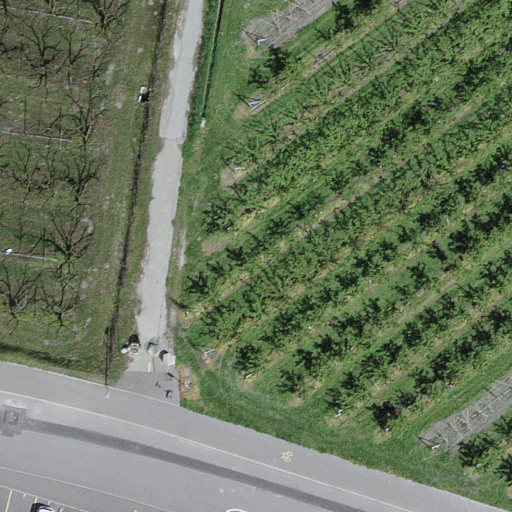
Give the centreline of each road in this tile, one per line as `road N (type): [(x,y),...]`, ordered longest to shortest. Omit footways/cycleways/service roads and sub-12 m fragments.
road 1 (unclassified): [(197,0),(133,435)]
road 2 (residential): [(361,511),(133,435)]
road 3 (residential): [(133,435),(0,402)]
